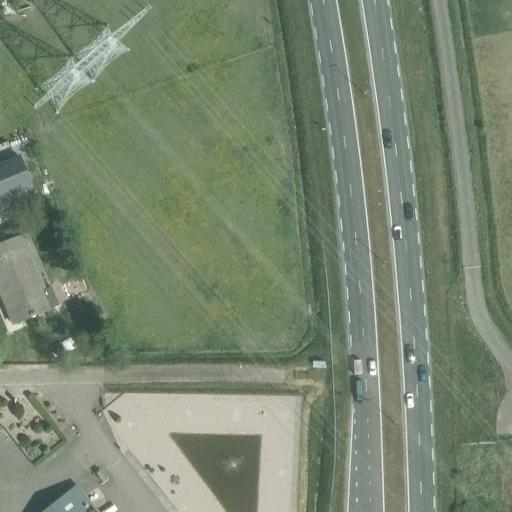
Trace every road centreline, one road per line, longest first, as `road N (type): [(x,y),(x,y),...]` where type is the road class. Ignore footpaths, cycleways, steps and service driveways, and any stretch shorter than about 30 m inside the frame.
road 1 (primary): [(423,511),(421,370),(372,0)]
road 2 (primary): [(313,0),(349,240),(363,511)]
road 3 (unclassified): [(511,365),(476,308),(439,0)]
road 4 (unclassified): [(0,377),(282,376)]
